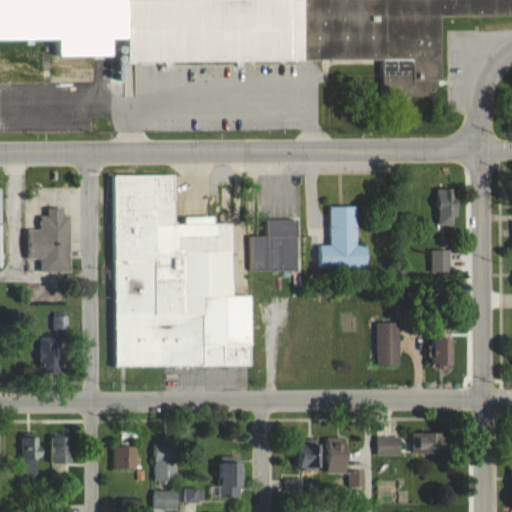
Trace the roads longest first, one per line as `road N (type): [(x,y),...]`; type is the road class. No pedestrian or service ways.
road 1 (residential): [(511,396),(0,403)]
road 2 (tertiary): [(483,147),(0,152)]
road 3 (residential): [(89,402),(87,152)]
road 4 (residential): [(485,397),(483,147)]
